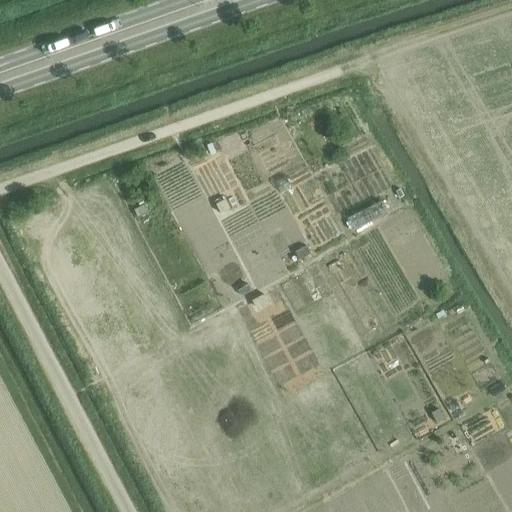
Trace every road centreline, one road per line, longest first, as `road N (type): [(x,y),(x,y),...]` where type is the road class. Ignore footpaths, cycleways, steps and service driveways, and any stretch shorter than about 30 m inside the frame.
road 1 (unclassified): [(129,511),(0,266)]
road 2 (secondary): [(0,90),(261,0)]
road 3 (secondary): [(188,0),(0,66)]
